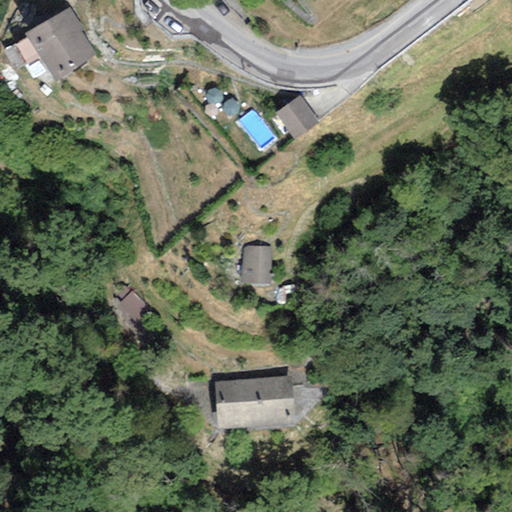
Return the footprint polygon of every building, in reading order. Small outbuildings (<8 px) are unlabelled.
[(39,57),(54,82),(96,56),(81,32),(84,30),(70,6),(25,33),(27,37),(39,57)] [(27,64),(39,57),(27,37),(15,45),(27,64)] [(321,123),(300,95),(274,115),(296,142),(321,123)] [(243,246),(241,284),(269,286),(271,248),(243,246)] [(130,292),(117,304),(134,322),(147,310),(130,292)] [(291,376),(214,382),(218,429),(295,423),(291,376)]
